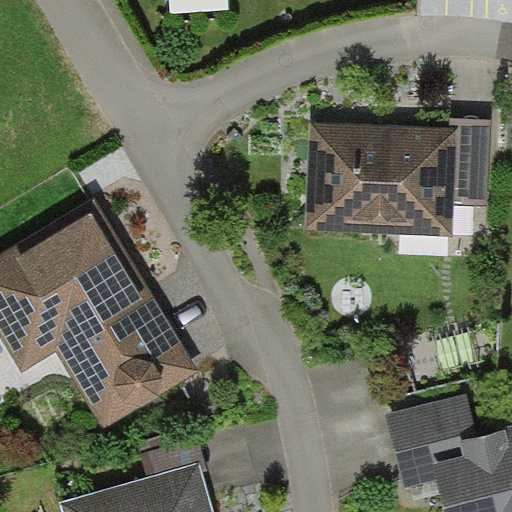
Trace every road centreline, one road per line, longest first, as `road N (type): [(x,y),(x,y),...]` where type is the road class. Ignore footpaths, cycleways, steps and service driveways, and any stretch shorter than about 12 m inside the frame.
road 1 (residential): [(313,511),(310,471),(272,329),(227,294),(138,139)]
road 2 (residential): [(138,139),(209,93),(308,57),(422,38),(511,42)]
road 3 (residential): [(138,139),(60,0)]
